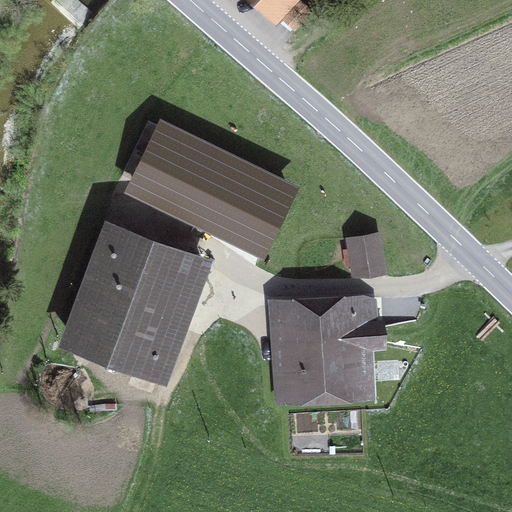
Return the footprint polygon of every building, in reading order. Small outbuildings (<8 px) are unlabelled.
[(262,0),(275,11),(284,0),(262,0)] [(299,0),(296,0),(281,17),(294,29),(311,10),(299,0)] [(161,124),(126,196),(265,263),(300,190),(161,124)] [(116,229),(75,344),(160,374),(201,259),(116,229)] [(352,238),(356,274),(380,271),(376,235),(352,238)] [(374,300),(283,304),(287,389),(360,386),(358,348),(383,344),(382,326),(375,327),(374,300)]
